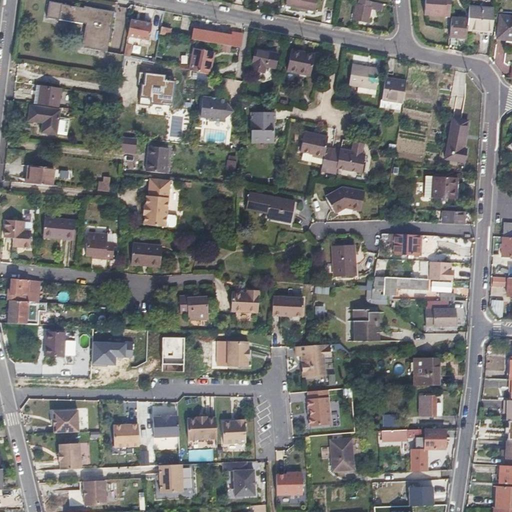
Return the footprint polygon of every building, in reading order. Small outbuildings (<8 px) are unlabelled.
[(291,0),(291,6),(314,11),(315,0),(291,0)] [(449,16),(450,0),(423,0),(423,15),(449,16)] [(103,57),(120,59),(120,55),(106,52),(113,13),(90,8),(89,13),(82,12),(82,9),(48,2),(46,18),(84,25),(81,47),(103,51),(103,57)] [(353,20),(360,21),(367,22),(369,8),(356,5),(353,20)] [(492,31),(493,20),(494,8),(468,7),(467,19),(466,29),(492,31)] [(506,44),(511,44),(511,17),(499,15),(496,38),(506,39),(506,44)] [(151,20),(131,16),(130,21),(150,25),(151,20)] [(466,29),(467,19),(450,17),(449,37),(465,38),(466,29)] [(130,21),(129,28),(127,35),(147,39),(150,25),(130,21)] [(160,27),(159,30),(159,34),(170,36),(171,29),(160,27)] [(195,40),(217,44),(239,48),(242,34),(232,33),(231,36),(196,30),(195,40)] [(146,42),(147,39),(127,35),(126,41),(132,42),(140,43),(140,41),(146,42)] [(129,57),(132,42),(126,41),(123,56),(129,57)] [(209,51),(201,49),(192,48),(187,70),(207,75),(210,59),(207,58),(209,51)] [(275,55),(264,52),(252,50),(249,69),(261,71),(261,66),(272,68),(275,55)] [(283,75),(289,76),(295,77),(296,73),(307,74),(310,55),(287,50),(283,75)] [(117,73),(120,59),(103,57),(101,70),(117,73)] [(348,64),(347,74),(345,83),(353,85),(371,88),(374,68),(348,64)] [(164,76),(145,73),(143,86),(141,86),(140,104),(150,105),(149,113),(168,116),(173,83),(164,82),(164,76)] [(198,77),(196,83),(207,86),(209,80),(198,77)] [(376,98),(375,103),(375,108),(379,108),(383,77),(381,77),(378,98),(376,98)] [(383,77),(379,108),(401,112),(406,80),(383,77)] [(52,107),(53,97),(55,87),(31,84),(29,103),(52,107)] [(371,88),(353,85),(352,91),(370,94),(371,88)] [(226,101),(201,98),(199,118),(207,119),(207,122),(224,123),(224,116),(224,113),(230,110),(225,105),(226,101)] [(42,132),(49,133),(56,134),(56,133),(58,117),(59,110),(29,106),(27,120),(43,122),(42,132)] [(272,112),(249,112),(249,142),(272,142),(272,131),(268,131),(268,123),(272,123),(272,122),(272,112)] [(69,119),(58,117),(56,133),(66,134),(69,119)] [(445,159),(454,161),(463,163),(465,150),(462,149),(467,121),(452,118),(445,159)] [(327,172),(330,149),(322,148),(324,134),(302,131),(299,151),(301,151),(310,153),(309,154),(321,156),(320,162),(319,171),(327,172)] [(131,138),(111,136),(110,144),(116,145),(114,156),(129,158),(131,138)] [(363,152),(361,152),(359,152),(361,142),(351,141),(349,150),(338,149),(338,150),(330,149),(327,172),(334,173),(335,168),(359,172),(363,152)] [(144,171),(153,172),(163,173),(166,149),(146,147),(144,171)] [(310,153),(301,151),(300,158),(320,162),(321,156),(309,154),(310,153)] [(52,186),(52,177),(53,168),(30,166),(28,183),(52,186)] [(109,192),(110,178),(100,176),(98,191),(109,192)] [(455,200),(455,189),(455,179),(426,178),(425,198),(455,200)] [(166,227),(170,181),(150,179),(148,196),(146,196),(145,206),(144,205),(143,215),(144,215),(143,225),(166,227)] [(325,197),(329,205),(333,213),(344,207),(359,209),(363,192),(342,188),(325,197)] [(295,202),(248,197),(247,206),(247,210),(269,212),(268,221),(292,223),(295,202)] [(269,212),(247,210),(246,218),(268,221),(269,212)] [(463,225),(463,212),(443,211),(443,223),(463,225)] [(45,218),(44,227),(44,237),(73,240),(75,221),(45,218)] [(31,248),(33,223),(6,221),(5,239),(14,240),(14,247),(31,248)] [(95,258),(104,259),(112,260),(114,242),(107,242),(107,236),(87,235),(86,254),(96,255),(95,258)] [(394,235),(393,254),(420,255),(420,236),(394,235)] [(511,237),(504,237),(503,237),(502,256),(511,256),(511,237)] [(161,247),(147,245),(132,244),(131,264),(160,266),(161,247)] [(332,248),(333,263),(333,277),(355,277),(353,247),(332,248)] [(449,264),(430,263),(429,281),(450,282),(450,272),(449,272),(449,264)] [(40,281),(11,278),(11,289),(10,295),(20,296),(19,301),(29,301),(31,302),(37,302),(39,302),(40,281)] [(381,292),(382,292),(383,292),(383,295),(395,295),(395,291),(426,291),(427,281),(374,279),(370,301),(380,301),(381,292)] [(10,295),(11,289),(8,289),(7,300),(10,300),(19,301),(20,296),(10,295)] [(257,312),(257,302),(258,291),(248,290),(247,294),(233,294),(231,310),(257,312)] [(66,301),(67,294),(58,293),(57,301),(66,301)] [(185,321),(195,320),(205,319),(202,297),(193,298),(192,296),(176,298),(177,314),(185,314),(185,321)] [(303,300),(273,298),(272,316),(302,318),(303,300)] [(29,301),(19,301),(10,300),(8,322),(37,324),(38,311),(44,311),(45,303),(39,302),(37,302),(31,302),(29,301)] [(502,317),(503,301),(490,300),(489,316),(502,317)] [(425,302),(426,319),(426,326),(455,326),(455,311),(448,312),(448,303),(425,302)] [(367,312),(360,312),(353,312),(353,322),(354,323),(354,342),(378,342),(378,334),(375,334),(375,314),(367,314),(367,312)] [(44,331),(44,342),(43,354),(62,356),(63,332),(44,331)] [(65,341),(65,356),(74,357),(75,341),(65,341)] [(247,350),(248,342),(228,342),(227,367),(247,367),(247,359),(249,359),(249,350),(247,350)] [(330,345),(295,347),(296,357),(301,357),(301,363),(304,365),(304,378),(324,376),(323,358),(330,357),(330,345)] [(414,358),(414,372),(414,385),(437,385),(436,358),(414,358)] [(350,389),(342,390),(343,398),(351,398),(350,389)] [(327,390),(308,391),(308,399),(307,399),(308,409),(309,409),(310,417),(308,417),(309,426),(330,425),(327,390)] [(441,416),(441,412),(436,412),(435,402),(435,396),(419,397),(420,417),(441,416)] [(511,400),(503,401),(504,408),(507,408),(506,414),(506,421),(511,421),(511,400)] [(53,413),(54,434),(79,433),(78,412),(53,413)] [(382,431),(399,431),(398,415),(381,416),(382,431)] [(216,417),(207,418),(197,418),(187,419),(188,440),(217,439),(216,417)] [(154,439),(179,437),(178,418),(170,418),(161,419),(153,419),(154,439)] [(246,441),(245,418),(236,418),(236,420),(222,420),(223,442),(246,441)] [(140,448),(138,426),(113,427),(115,449),(140,448)] [(399,433),(399,431),(382,431),(380,431),(381,441),(402,441),(402,433),(399,433)] [(416,451),(425,450),(445,450),(444,431),(425,432),(425,439),(416,439),(416,451)] [(332,440),(333,455),(333,469),(344,469),(353,468),(352,439),(332,440)] [(356,439),(352,439),(353,468),(344,469),(345,473),(357,472),(356,439)] [(61,464),(61,473),(82,472),(80,446),(60,447),(60,456),(61,462),(61,464)] [(148,453),(140,453),(141,468),(149,468),(148,453)] [(184,493),(182,466),(160,467),(161,495),(184,493)] [(501,466),(500,475),(500,484),(511,484),(511,466),(505,467),(501,466)] [(254,470),(234,471),(235,496),(255,495),(254,470)] [(287,475),(277,475),(277,497),(303,496),(302,472),(293,472),(293,474),(287,475)] [(106,483),(85,484),(86,508),(107,506),(106,483)] [(187,484),(187,494),(195,494),(194,483),(187,484)] [(497,509),(511,509),(511,487),(498,487),(497,509)]
